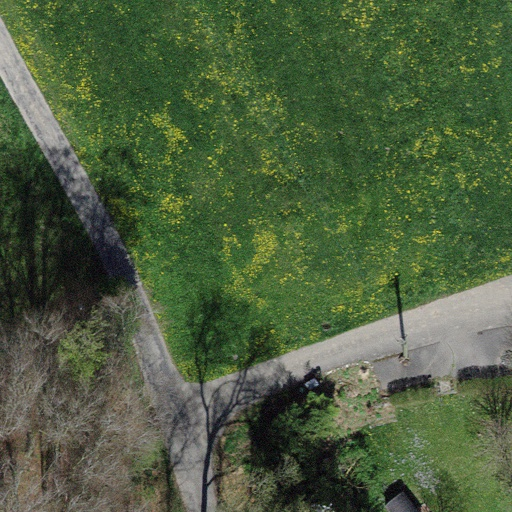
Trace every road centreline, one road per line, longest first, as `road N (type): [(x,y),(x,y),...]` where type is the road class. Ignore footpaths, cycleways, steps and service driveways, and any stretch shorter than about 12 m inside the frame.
road 1 (unclassified): [(0,53),(102,249),(177,423),(194,511)]
road 2 (track): [(511,313),(347,355),(177,423)]
